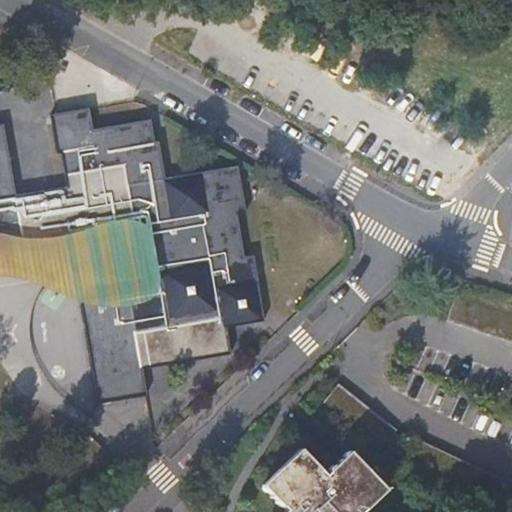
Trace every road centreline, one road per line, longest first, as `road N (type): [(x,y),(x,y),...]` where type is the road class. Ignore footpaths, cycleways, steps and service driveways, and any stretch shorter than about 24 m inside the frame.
road 1 (residential): [(392,214),(15,0)]
road 2 (residential): [(127,511),(360,289),(392,214)]
